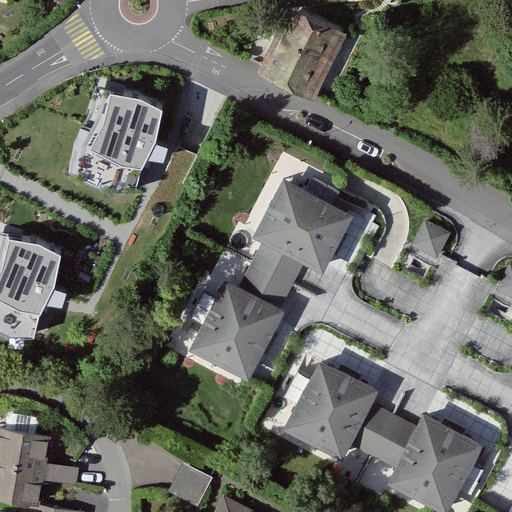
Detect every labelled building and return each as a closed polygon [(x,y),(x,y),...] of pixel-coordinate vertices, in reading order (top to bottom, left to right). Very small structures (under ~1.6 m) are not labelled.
[(286,0),(255,62),(311,90),(342,28),(286,0)] [(154,97),(137,88),(102,82),(96,112),(76,135),(71,168),(97,180),(131,180),(131,156),(143,138),(148,131),(154,97)] [(264,235),(251,260),(293,282),(306,258),(322,266),(354,205),(283,169),(252,229),(264,235)] [(451,229),(424,216),(411,242),(438,255),(451,229)] [(55,242),(37,233),(3,226),(0,240),(0,324),(32,325),(32,301),(44,283),(49,275),(55,242)] [(282,303),(293,282),(251,260),(241,280),(224,272),(187,343),(248,374),(284,304),(282,303)] [(511,260),(498,286),(511,293),(511,260)] [(350,441),(373,453),(394,413),(370,401),(379,384),(318,353),(282,424),(343,454),(350,441)] [(415,423),(394,413),(373,453),(394,463),(387,477),(447,508),(483,438),(422,408),(415,423)] [(0,420),(0,460),(43,474),(76,480),(79,463),(46,457),(51,430),(0,420)] [(38,499),(43,474),(0,460),(0,492),(32,497),(38,499)] [(212,474),(183,460),(169,489),(198,502),(212,474)] [(261,511),(222,492),(212,511),(261,511)] [(84,511),(85,508),(38,499),(32,497),(29,511),(33,511),(84,511)]
